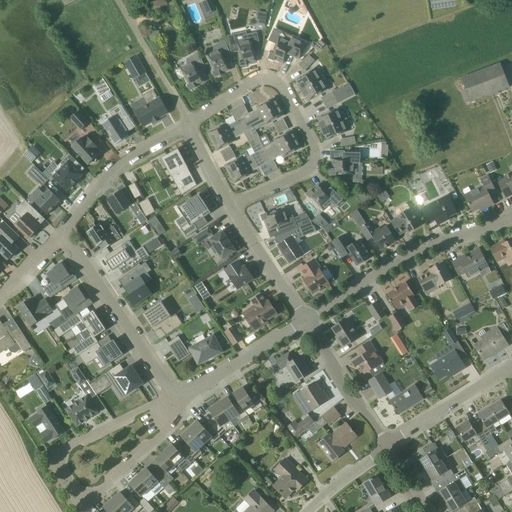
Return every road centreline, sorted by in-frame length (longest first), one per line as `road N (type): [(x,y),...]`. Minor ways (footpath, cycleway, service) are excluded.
road 1 (residential): [(171,395),(52,455),(83,503),(173,421),(185,397)]
road 2 (unclassified): [(229,205),(311,168),(317,153),(282,80),(262,77),(186,125)]
road 3 (residential): [(305,320),(389,267),(511,216)]
road 4 (residential): [(171,395),(63,230)]
road 5 (residential): [(63,230),(120,163),(186,125)]
road 6 (residential): [(389,447),(352,402),(305,320)]
road 7 (residential): [(389,447),(511,366)]
road 8 (residential): [(185,397),(305,320)]
road 9 (residential): [(305,320),(229,205)]
